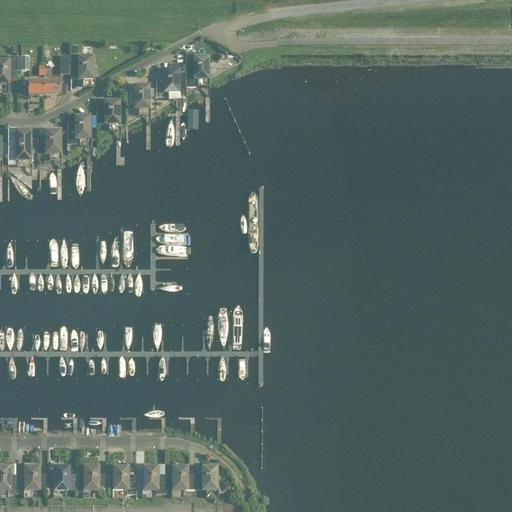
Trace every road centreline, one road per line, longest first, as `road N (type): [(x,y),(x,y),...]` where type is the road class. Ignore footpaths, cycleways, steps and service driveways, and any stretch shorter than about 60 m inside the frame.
road 1 (unclassified): [(511,42),(235,45),(223,29),(258,16),(398,0)]
road 2 (residential): [(0,440),(181,441),(219,460)]
road 3 (residential): [(0,119),(39,119),(188,39)]
